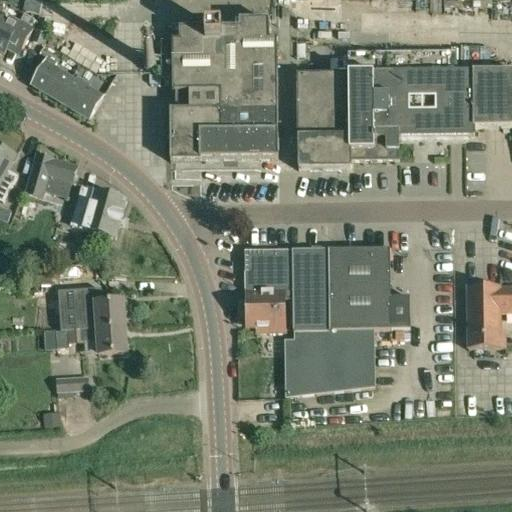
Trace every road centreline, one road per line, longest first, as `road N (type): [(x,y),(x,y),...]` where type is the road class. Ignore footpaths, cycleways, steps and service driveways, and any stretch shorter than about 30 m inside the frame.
road 1 (unclassified): [(171,221),(511,209)]
road 2 (unclassified): [(0,449),(64,445),(140,409),(219,402)]
road 3 (tertiary): [(171,221),(116,165),(0,97)]
road 4 (tertiary): [(219,402),(207,299),(171,221)]
